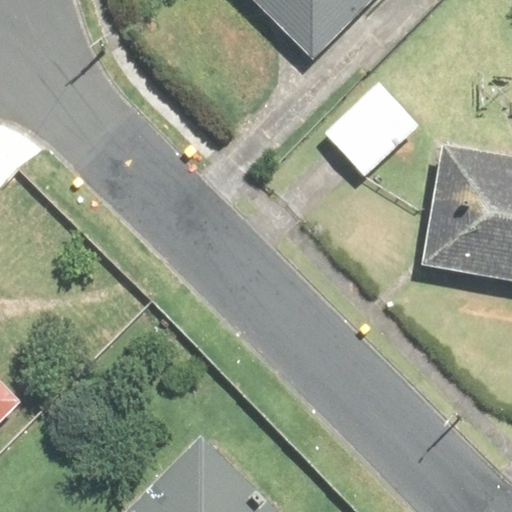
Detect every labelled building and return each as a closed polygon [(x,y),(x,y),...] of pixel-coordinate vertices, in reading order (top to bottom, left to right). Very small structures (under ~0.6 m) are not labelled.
[(259,0),(328,69),(397,0),(259,0)] [(434,128),(389,85),(335,143),(381,186),(434,128)] [(511,158),(457,147),(432,276),(511,291),(511,158)] [(0,440),(31,410),(0,377),(0,440)] [(284,511),(215,444),(149,511),(284,511)]
